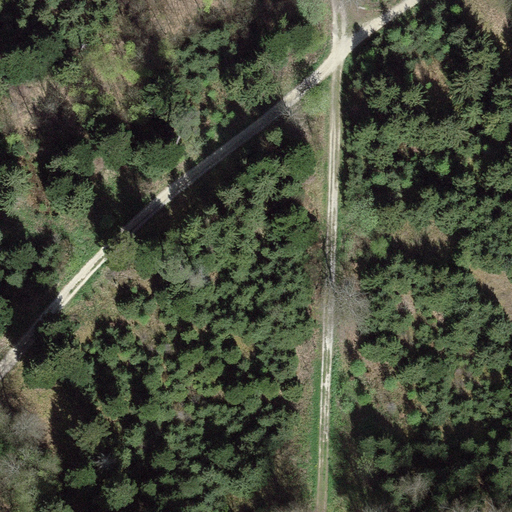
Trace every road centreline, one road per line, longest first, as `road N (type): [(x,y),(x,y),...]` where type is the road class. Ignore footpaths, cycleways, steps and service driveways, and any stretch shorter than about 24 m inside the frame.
road 1 (track): [(0,370),(159,202),(339,54)]
road 2 (track): [(321,511),(339,54)]
